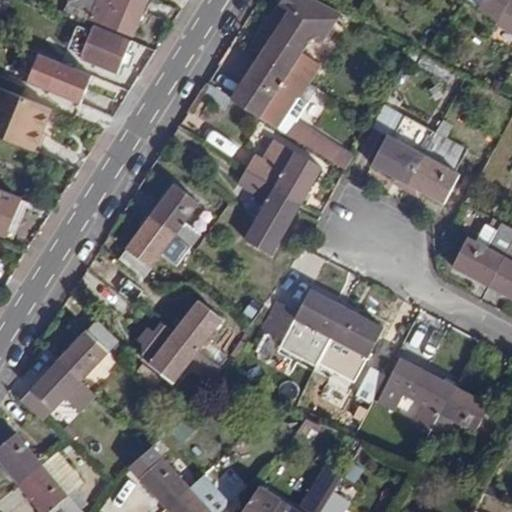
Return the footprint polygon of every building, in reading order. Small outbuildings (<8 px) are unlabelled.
[(149,0),(98,0),(90,21),(132,38),(149,0)] [(337,14),(310,0),(284,0),(252,51),(261,56),(309,86),(321,67),(301,55),(311,39),(316,42),(323,38),(337,14)] [(511,0),(468,0),(467,2),(499,22),(505,14),(511,17),(511,0)] [(173,25),(182,13),(157,4),(152,16),(173,25)] [(133,43),(96,28),(90,40),(83,37),(79,49),(85,51),(80,62),(118,77),(133,43)] [(92,77),(40,56),(28,84),(81,106),(92,77)] [(261,56),(231,105),(279,134),(309,86),(261,56)] [(455,74),(430,60),(423,58),(417,68),(450,84),(455,74)] [(40,136),(51,111),(0,89),(0,139),(28,151),(35,134),(40,136)] [(373,167),(408,186),(437,134),(406,117),(394,139),(389,136),(373,167)] [(437,134),(408,186),(444,206),(461,176),(457,173),(468,151),(447,139),(453,128),(443,122),(437,134)] [(28,151),(34,153),(40,136),(35,134),(28,151)] [(248,171),(303,204),(323,171),(275,143),(263,163),(255,159),(248,171)] [(272,257),(303,204),(248,171),(239,186),(267,202),(243,241),(272,257)] [(177,239),(192,249),(201,237),(186,226),(202,206),(175,186),(151,219),(177,239)] [(22,197),(0,187),(0,234),(8,238),(22,197)] [(120,261),(146,281),(177,239),(151,219),(120,261)] [(454,268),(489,288),(511,245),(511,230),(493,220),(489,228),(486,226),(477,243),(470,238),(454,268)] [(511,245),(489,288),(511,300),(511,245)] [(106,284),(135,306),(145,293),(115,272),(106,284)] [(323,353),(352,306),(315,287),(278,351),(291,358),(284,370),(290,374),(297,362),(313,371),(323,353)] [(199,301),(174,334),(200,354),(224,320),(199,301)] [(294,310),(279,301),(262,332),(277,342),(281,336),(294,310)] [(389,325),(352,306),(323,353),(329,356),(339,361),(346,348),(368,360),(389,325)] [(98,322),(59,363),(82,385),(121,344),(98,322)] [(210,380),(219,367),(200,354),(174,334),(150,367),(176,386),(191,367),(210,380)] [(440,415),(455,388),(402,360),(379,402),(396,412),(405,397),(429,409),(440,415)] [(82,416),(97,398),(82,385),(59,363),(22,402),(44,424),(67,401),(82,416)] [(358,397),(369,375),(354,366),(341,388),(358,397)] [(372,404),(387,376),(373,368),(369,375),(358,397),(372,404)] [(505,415),(455,388),(440,415),(455,423),(490,442),(505,415)] [(432,432),(440,415),(429,409),(420,426),(432,432)] [(455,423),(440,415),(432,432),(446,439),(455,423)] [(0,429),(0,463),(20,488),(44,467),(8,423),(0,429)] [(130,470),(167,509),(189,488),(153,449),(130,470)] [(44,467),(20,488),(39,511),(79,511),(69,498),(85,486),(59,455),(44,467)] [(321,511),(344,471),(329,463),(302,511),(298,511),(260,488),(243,511),(321,511)] [(167,509),(169,511),(221,511),(230,504),(204,475),(189,488),(167,509)]
